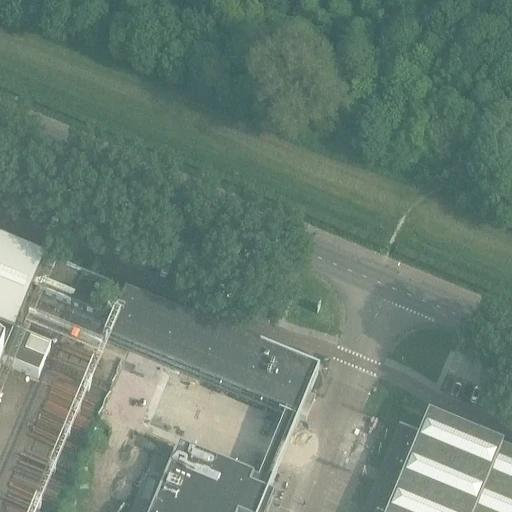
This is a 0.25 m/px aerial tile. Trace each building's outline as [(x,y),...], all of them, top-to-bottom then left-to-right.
[(0,369),(2,366),(38,381),(50,352),(14,337),(32,290),(98,317),(109,289),(0,243),(0,369)] [(107,301),(117,305),(122,294),(119,293),(112,290),(107,301)] [(318,375),(124,295),(104,342),(294,421),(295,419),(299,421),(310,393),(318,375)] [(511,511),(511,454),(427,420),(420,438),(398,429),(363,511),(511,511)] [(112,423),(81,501),(106,511),(128,511),(157,442),(112,423)] [(249,490),(252,481),(177,450),(151,511),(268,511),(274,500),(262,496),(249,490)]
